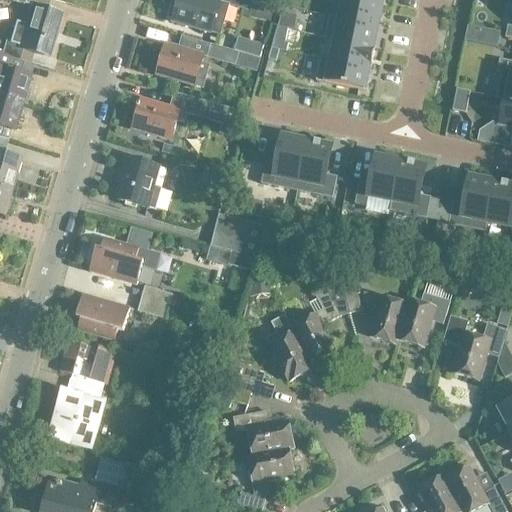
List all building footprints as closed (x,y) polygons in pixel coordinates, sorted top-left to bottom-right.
[(0,0),(32,10),(47,14),(51,2),(45,0),(0,0)] [(221,34),(229,7),(250,13),(253,0),(224,0),(224,4),(211,0),(177,0),(177,3),(173,2),(168,18),(172,20),(172,22),(210,33),(210,31),(221,34)] [(293,9),(295,0),(285,0),(284,7),(291,9),(293,9)] [(343,0),(339,18),(379,26),(383,4),(363,0),(343,0)] [(60,18),(47,14),(32,10),(19,52),(48,60),(60,18)] [(282,14),(278,28),(288,30),(294,31),(298,17),(282,14)] [(335,39),(375,47),(379,26),(339,18),(335,39)] [(283,38),(275,36),(272,47),(280,49),(283,38)] [(331,59),(371,69),(375,47),(335,39),(331,59)] [(264,46),(246,40),(242,54),(260,59),(264,46)] [(211,45),(207,60),(235,68),(240,53),(211,45)] [(157,76),(196,87),(203,90),(210,66),(202,64),(204,58),(204,57),(178,50),(166,46),(157,76)] [(280,49),(272,47),(270,58),(278,60),(280,49)] [(0,57),(0,95),(23,103),(30,80),(21,78),(25,65),(0,57)] [(331,59),(326,83),(366,91),(371,69),(331,59)] [(502,74),(496,99),(505,101),(506,99),(511,100),(511,62),(501,60),(498,73),(502,74)] [(469,92),(457,89),(452,111),(465,113),(469,92)] [(174,94),(170,109),(141,101),(133,131),(171,142),(177,123),(185,125),(187,116),(223,125),(227,109),(174,94)] [(0,95),(0,129),(14,134),(23,103),(0,95)] [(505,101),(500,125),(511,127),(511,100),(506,99),(505,101)] [(265,164),(260,185),(296,193),(307,141),(283,136),(276,166),(265,164)] [(321,146),(322,144),(307,141),(296,193),(332,200),(337,179),(325,177),(332,148),(321,146)] [(354,205),(365,207),(367,198),(391,203),(392,203),(401,161),(377,156),(370,186),(359,184),(354,205)] [(0,183),(11,187),(18,163),(0,157),(0,183)] [(125,158),(121,175),(123,175),(116,201),(148,210),(148,208),(156,211),(162,189),(155,187),(160,168),(125,158)] [(419,197),(425,169),(415,166),(415,164),(401,161),(392,203),(391,203),(389,213),(426,221),(431,199),(419,197)] [(201,183),(228,189),(232,174),(205,167),(201,183)] [(453,204),(448,225),(485,233),(487,224),(486,224),(495,182),(470,176),(464,206),(453,204)] [(509,185),(495,182),(486,224),(487,224),(511,229),(511,222),(511,187),(509,187),(509,185)] [(11,187),(0,183),(0,217),(2,218),(11,187)] [(232,253),(260,260),(268,228),(219,216),(211,248),(232,253)] [(96,252),(89,275),(137,289),(143,266),(136,264),(139,252),(104,242),(101,254),(96,252)] [(197,261),(201,248),(187,244),(183,257),(197,261)] [(503,255),(481,249),(479,261),(500,266),(503,255)] [(260,260),(232,253),(228,267),(257,273),(258,268),(260,260)] [(343,290),(348,310),(360,308),(352,273),(339,276),(343,290)] [(343,290),(339,276),(338,276),(341,290),(326,294),(325,292),(314,298),(323,314),(292,331),(291,331),(292,334),(293,333),(310,365),(311,364),(312,367),(335,354),(322,331),(341,321),(337,313),(348,310),(343,290)] [(142,300),(169,308),(173,295),(146,287),(142,300)] [(408,303),(407,305),(408,305),(397,340),(398,340),(396,345),(395,345),(395,348),(396,348),(397,343),(422,351),(430,324),(441,327),(451,294),(440,291),(437,302),(423,297),(421,306),(408,303)] [(83,298),(76,321),(81,323),(78,334),(113,344),(116,333),(123,335),(130,312),(83,298)] [(169,308),(142,300),(139,311),(166,319),(169,308)] [(408,305),(407,305),(407,307),(380,300),(368,340),(395,348),(395,345),(396,345),(398,340),(397,340),(408,305)] [(507,328),(508,328),(508,327),(511,313),(511,312),(502,310),(497,325),(507,328)] [(292,334),(291,331),(290,328),(285,317),(271,325),(276,335),(266,342),(289,385),(313,372),(310,367),(312,367),(311,364),(310,365),(293,333),(292,334)] [(451,319),(443,344),(459,348),(450,377),(478,385),(486,358),(497,362),(505,334),(485,328),(480,343),(463,338),(468,324),(451,319)] [(67,396),(97,404),(101,387),(107,388),(115,358),(69,345),(61,376),(72,379),(67,396)] [(233,361),(225,387),(253,395),(259,373),(233,361)] [(209,400),(213,385),(193,380),(189,394),(209,400)] [(253,395),(225,387),(219,406),(230,410),(233,402),(249,407),(253,395)] [(97,404),(67,396),(52,449),(53,449),(54,444),(88,454),(88,451),(96,438),(94,433),(95,427),(100,424),(100,408),(101,406),(97,404)] [(511,402),(498,410),(510,433),(511,432),(511,402)] [(289,450),(294,449),(289,423),(272,426),(270,417),(259,420),(259,416),(233,421),(236,435),(247,432),(252,456),(253,456),(253,457),(289,450)] [(253,456),(252,456),(253,459),(247,460),(254,499),(254,501),(240,497),(237,505),(260,511),(261,511),(267,493),(266,485),(294,479),(289,453),(295,452),(294,449),(289,450),(253,457),(253,456)] [(102,456),(95,482),(116,487),(118,488),(119,486),(131,490),(137,466),(102,456)] [(476,511),(488,506),(490,511),(506,511),(493,487),(482,493),(469,468),(446,481),(462,511),(476,511)] [(462,511),(446,481),(445,481),(443,477),(417,491),(428,511),(462,511)] [(50,485),(42,511),(94,511),(96,506),(110,510),(116,490),(82,481),(79,493),(50,485)] [(130,499),(122,497),(121,503),(128,506),(130,499)]
